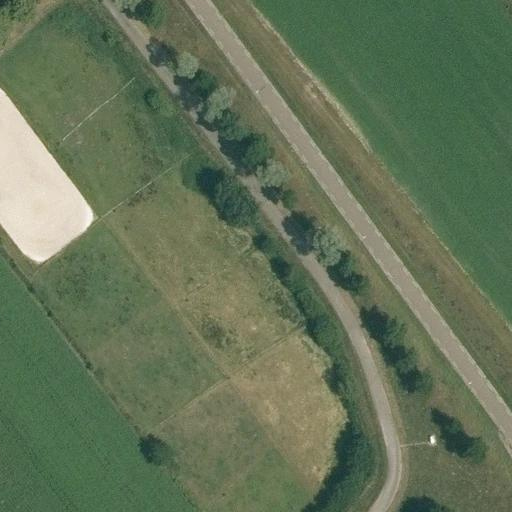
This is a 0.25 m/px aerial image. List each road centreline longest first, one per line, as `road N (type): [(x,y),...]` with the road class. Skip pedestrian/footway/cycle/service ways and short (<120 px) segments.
road 1 (unclassified): [(376,511),(394,464),(356,340),(316,268),(110,0)]
road 2 (tertiary): [(511,428),(193,0)]
